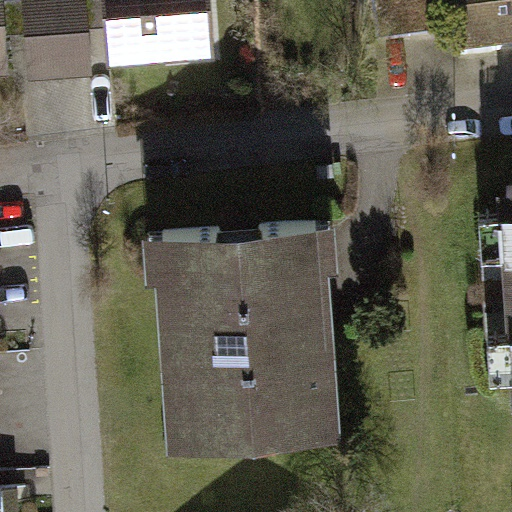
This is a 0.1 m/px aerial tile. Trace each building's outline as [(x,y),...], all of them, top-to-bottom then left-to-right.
[(25,0),(0,0),(0,79),(29,78),(25,0)] [(109,72),(107,0),(37,0),(39,73),(109,72)] [(226,0),(117,0),(120,69),(229,64),(226,0)] [(451,0),(379,0),(389,54),(459,42),(451,0)] [(511,0),(479,0),(488,51),(511,47),(511,0)] [(353,215),(172,232),(193,456),(373,440),(353,215)] [(0,511),(48,511),(45,444),(15,445),(7,268),(0,268),(0,511)]
